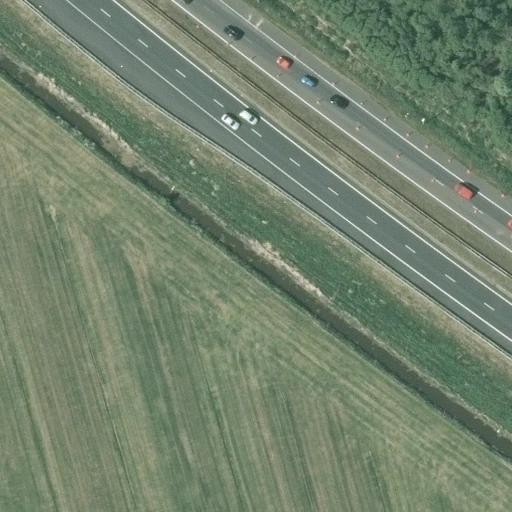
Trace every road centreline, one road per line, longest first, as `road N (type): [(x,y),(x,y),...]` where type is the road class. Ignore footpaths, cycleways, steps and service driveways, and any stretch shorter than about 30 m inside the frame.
road 1 (motorway): [(86,0),(511,327)]
road 2 (motorway): [(511,236),(192,0)]
